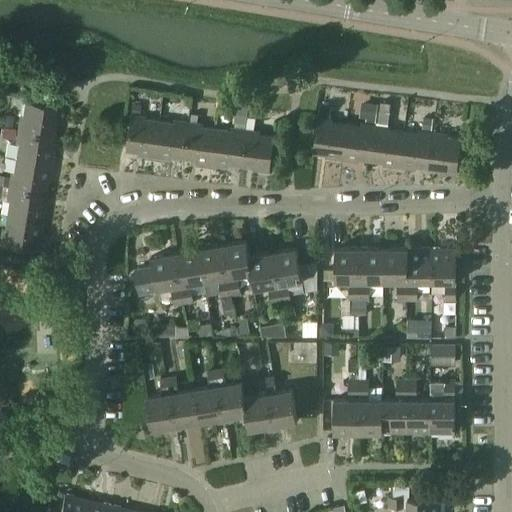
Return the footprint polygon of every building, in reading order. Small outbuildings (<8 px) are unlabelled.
[(18,130),(54,136),(56,124),(58,124),(61,107),(25,101),(23,116),(20,115),(18,130)] [(155,157),(160,122),(145,120),(146,117),(131,115),(126,151),(139,153),(139,155),(155,157)] [(343,160),(348,124),(334,122),(334,120),(319,118),(314,153),(327,155),(327,158),(343,160)] [(160,122),(155,157),(171,159),(172,157),(184,159),(189,123),(174,121),(174,123),(160,122)] [(189,123),(184,159),(196,160),(196,162),(212,165),(217,129),(203,127),(203,125),(189,123)] [(348,124),(343,160),(359,162),(361,160),(372,161),(377,126),(375,126),(365,124),(363,124),(363,126),(348,124)] [(377,126),(372,161),(385,163),(384,165),(401,167),(405,132),(390,130),(391,128),(387,127),(377,126)] [(217,129),(212,165),(228,167),(229,165),(241,166),(246,131),(232,129),(231,131),(217,129)] [(16,158),(52,164),(54,148),(52,147),(54,136),(18,130),(16,144),(18,145),(16,158)] [(246,131),(241,166),(252,168),(252,170),(270,172),(275,137),(260,135),(260,133),(246,131)] [(405,132),(401,167),(417,169),(417,168),(429,169),(434,134),(433,134),(419,132),(419,134),(405,132)] [(434,134),(429,169),(442,171),(441,173),(458,175),(463,140),(448,138),(448,136),(441,135),(434,134)] [(11,172),(9,186),(45,192),(47,180),(49,180),(52,164),(16,158),(14,173),(11,172)] [(9,201),(7,215),(43,220),(45,204),(43,204),(45,192),(9,186),(7,200),(9,201)] [(43,220),(7,215),(5,230),(2,229),(0,243),(36,249),(38,237),(40,237),(43,220)] [(222,245),(231,296),(241,294),(238,276),(251,274),(248,256),(249,256),(247,241),(222,245)] [(222,245),(198,249),(204,282),(206,293),(220,290),(221,293),(221,297),(231,296),(222,245)] [(298,248),(271,252),(281,304),(292,302),(291,294),(303,292),(317,289),(317,260),(300,263),(298,248)] [(335,269),(334,280),(349,280),(349,299),(359,299),(360,248),(335,248),(335,269)] [(360,248),(359,299),(369,300),(370,280),(383,281),(384,248),(360,248)] [(407,300),(408,249),(384,248),(383,281),(397,281),(397,300),(407,300)] [(175,253),(184,304),(194,302),(191,284),(204,282),(198,249),(175,253)] [(431,281),(432,249),(408,249),(407,300),(417,300),(418,281),(431,281)] [(432,249),(431,281),(445,281),(445,300),(456,301),(456,249),(432,249)] [(281,304),(271,252),(249,256),(248,256),(251,274),(252,274),(255,289),(269,287),(272,306),(281,304)] [(153,265),(135,268),(139,293),(158,290),(158,289),(171,287),(174,305),(184,304),(175,253),(152,257),(153,265)] [(260,326),(262,336),(286,336),(284,322),(260,326)] [(431,344),(431,361),(455,360),(455,344),(431,344)] [(383,345),(382,361),(400,362),(400,346),(383,345)] [(244,397),(246,396),(243,381),(227,384),(227,383),(225,383),(223,368),(215,369),(225,423),(229,423),(228,417),(229,417),(247,414),(244,397)] [(209,386),(194,389),(200,422),(218,419),(219,424),(225,423),(215,369),(207,370),(209,386)] [(177,375),(168,377),(177,431),(182,430),(182,425),(200,422),(194,389),(179,391),(177,375)] [(277,391),(276,391),(274,376),(266,377),(275,431),(280,430),(279,425),(298,422),(292,390),(277,392),(277,391)] [(177,431),(168,377),(160,378),(162,394),(147,397),(153,429),(170,426),(171,432),(177,431)] [(259,394),(246,396),(244,397),(247,414),(250,429),(267,426),(269,432),(275,431),(266,377),(257,379),(259,394)] [(349,379),(348,399),(335,399),(335,431),(359,431),(360,380),(349,379)] [(431,399),(430,432),(439,432),(439,436),(453,436),(453,432),(455,432),(455,399),(455,385),(455,379),(444,380),(444,382),(431,382),(431,399)] [(383,431),(383,399),(368,399),(369,380),(360,380),(359,431),(383,431)] [(383,399),(383,431),(407,432),(407,380),(396,380),(397,399),(383,399)] [(430,432),(431,399),(417,399),(417,380),(407,380),(407,432),(430,432)] [(388,507),(408,507),(407,511),(440,511),(441,497),(409,497),(409,486),(393,486),(393,497),(388,497),(388,507)] [(86,511),(89,500),(65,494),(61,511),(86,511)] [(110,511),(112,505),(89,500),(86,511),(110,511)]
